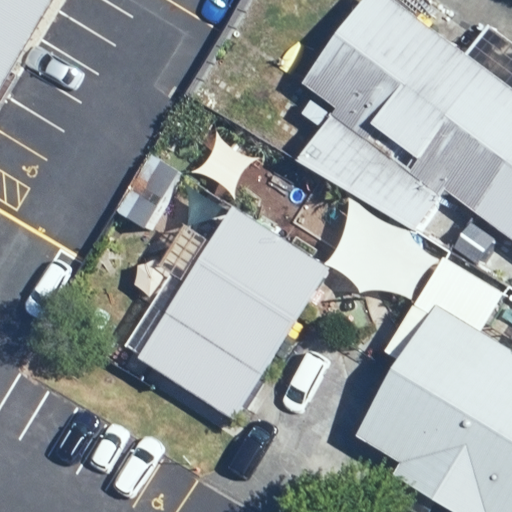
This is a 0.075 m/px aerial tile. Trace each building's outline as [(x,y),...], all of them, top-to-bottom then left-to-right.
[(0,0),(0,210),(10,193),(0,187),(0,102),(60,0),(0,0)] [(311,151),(422,232),(454,189),(489,215),(466,247),(490,265),(511,235),(511,83),(397,0),(371,0),(312,83),(344,106),(311,151)] [(181,180),(154,164),(120,224),(147,239),(181,180)] [(261,206),(250,199),(149,357),(243,417),(344,259),(279,218),(261,206)] [(424,241),(402,279),(427,294),(393,352),(410,362),(369,433),(413,459),(405,473),(471,511),(511,511),(511,343),(489,330),(511,293),(424,241)]
